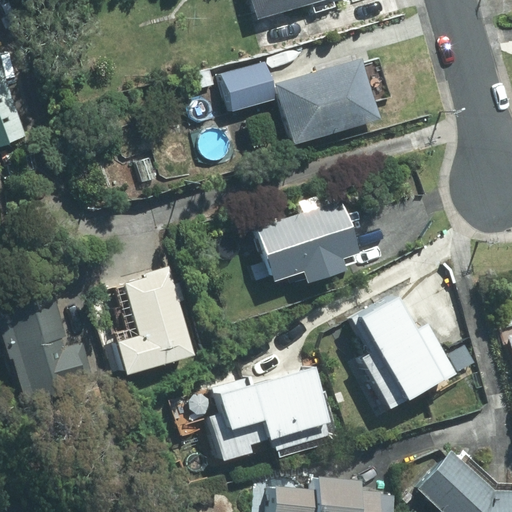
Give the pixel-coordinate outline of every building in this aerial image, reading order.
[(328,0),(241,0),(247,18),(305,2),(308,13),(330,6),(328,0)] [(282,144),(373,118),(356,58),(265,83),(259,62),(213,75),(223,112),(269,99),(282,144)] [(0,141),(20,135),(0,74),(0,141)] [(330,200),(242,227),(259,281),(290,271),(293,282),(334,269),(330,258),(347,253),(330,200)] [(134,276),(111,282),(126,335),(103,341),(112,374),(184,354),(159,265),(133,272),(134,276)] [(59,336),(48,293),(0,305),(0,359),(2,358),(16,411),(65,399),(61,382),(86,375),(77,342),(57,347),(54,338),(59,336)] [(385,296),(346,316),(388,398),(440,372),(416,324),(403,331),(385,296)] [(511,331),(501,335),(511,377),(511,331)] [(302,365),(204,392),(209,412),(197,415),(210,459),(240,451),(238,443),(262,436),(266,450),(321,434),(302,365)] [(442,450),(405,487),(430,511),(510,511),(511,491),(483,490),(442,450)] [(387,511),(389,495),(368,493),(369,491),(349,489),(350,480),(305,475),(303,488),(263,484),(260,511),(387,511)]
